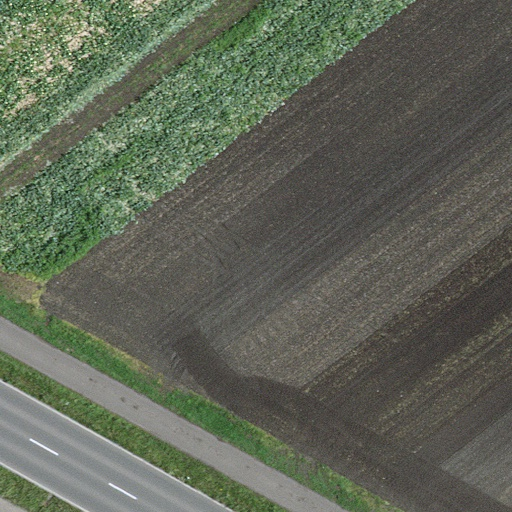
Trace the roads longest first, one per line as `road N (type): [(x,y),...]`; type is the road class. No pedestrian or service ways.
road 1 (track): [(0,326),(326,511)]
road 2 (primary): [(156,511),(0,424)]
